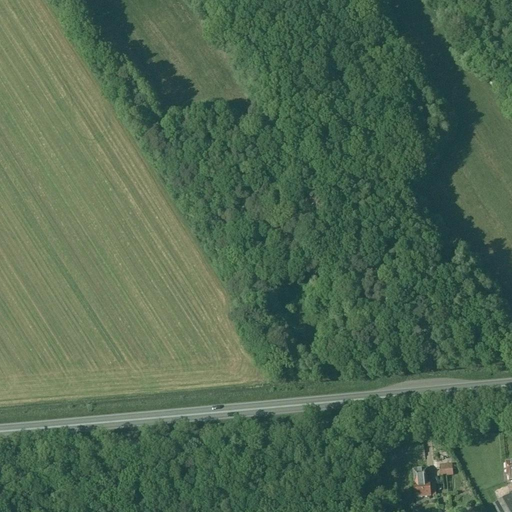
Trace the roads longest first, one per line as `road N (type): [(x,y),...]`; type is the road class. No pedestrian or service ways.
road 1 (trunk): [(0,431),(511,385)]
road 2 (unclassified): [(0,456),(511,411)]
